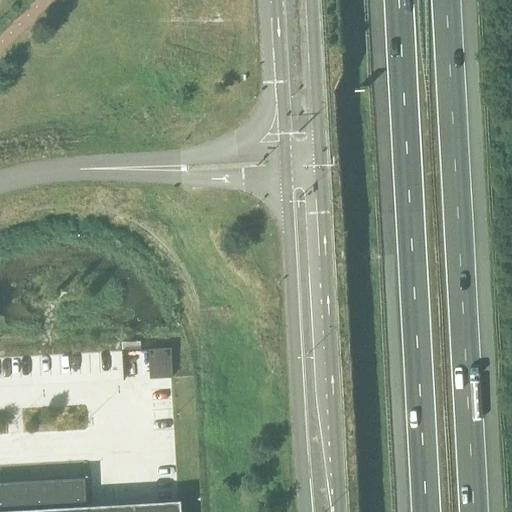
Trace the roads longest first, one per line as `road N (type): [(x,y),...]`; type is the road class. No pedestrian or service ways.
road 1 (motorway): [(397,0),(425,511)]
road 2 (motorway): [(472,511),(445,0)]
road 3 (secondary): [(339,511),(320,161)]
road 4 (secondary): [(286,178),(307,511)]
road 5 (unclassified): [(85,169),(286,178)]
road 6 (unclassified): [(284,145),(85,169)]
road 7 (secondary): [(320,161),(311,0)]
road 8 (secondary): [(276,0),(284,145)]
